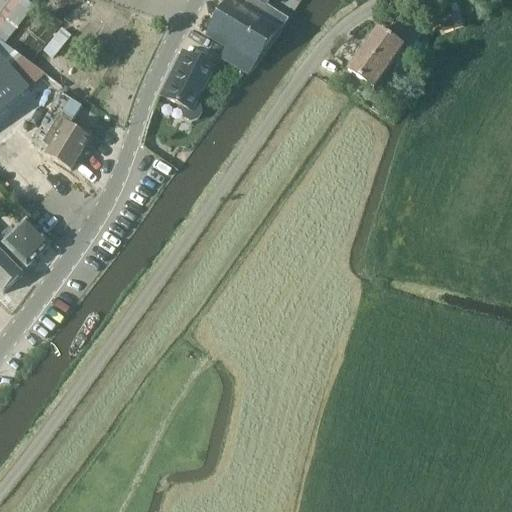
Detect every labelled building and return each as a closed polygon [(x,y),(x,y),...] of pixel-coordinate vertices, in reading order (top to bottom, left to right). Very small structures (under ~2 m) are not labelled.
[(250,0),(255,3),(256,2),(267,9),(272,0),(250,0)] [(261,21),(236,7),(230,19),(221,13),(207,38),(232,52),(227,60),(249,74),(272,39),(256,30),(261,21)] [(61,30),(43,53),(53,60),(71,37),(61,30)] [(363,51),(373,58),(389,69),(404,48),(377,30),(363,51)] [(373,58),(363,51),(348,72),(374,91),(389,69),(373,58)] [(209,66),(185,53),(158,99),(183,113),(209,66)] [(0,117),(29,91),(0,59),(0,117)] [(73,123),(61,116),(43,145),(51,150),(46,158),(70,173),(89,141),(69,129),(73,123)] [(0,243),(0,248),(24,271),(26,269),(27,270),(50,246),(25,222),(2,246),(0,243)] [(24,271),(0,248),(0,292),(4,296),(23,276),(21,274),(24,271)]
